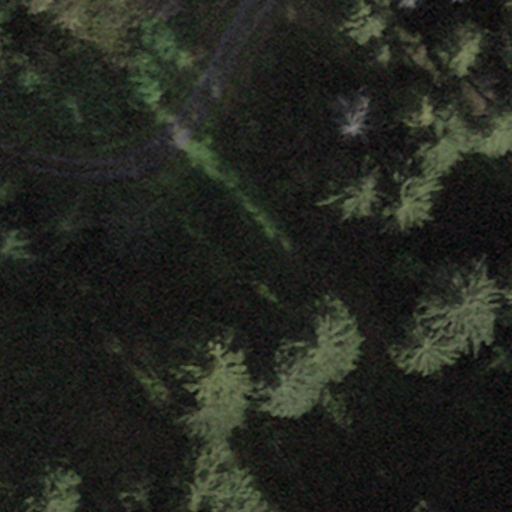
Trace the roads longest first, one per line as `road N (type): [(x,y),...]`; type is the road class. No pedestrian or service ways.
road 1 (track): [(125,147),(333,83),(464,0)]
road 2 (track): [(0,150),(125,147)]
